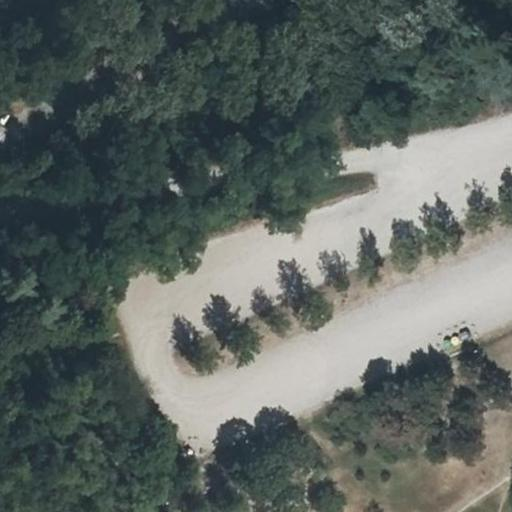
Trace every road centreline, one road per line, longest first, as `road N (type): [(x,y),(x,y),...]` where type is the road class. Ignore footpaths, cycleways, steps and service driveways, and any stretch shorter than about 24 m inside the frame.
road 1 (unclassified): [(466,160),(406,153),(0,209)]
road 2 (unclassified): [(0,142),(147,49),(243,0)]
